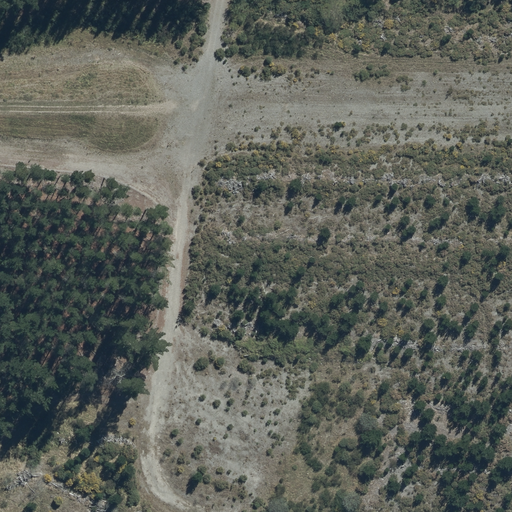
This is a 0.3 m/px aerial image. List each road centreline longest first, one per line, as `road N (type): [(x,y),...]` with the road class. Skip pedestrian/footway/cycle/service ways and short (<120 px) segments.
road 1 (track): [(0,445),(43,410),(130,420),(152,402),(218,0)]
road 2 (track): [(0,105),(511,101)]
road 3 (track): [(186,165),(0,152)]
